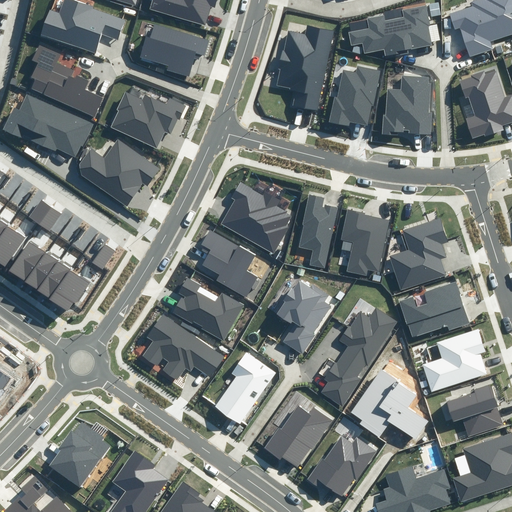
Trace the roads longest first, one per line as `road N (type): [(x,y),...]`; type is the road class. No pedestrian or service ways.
road 1 (residential): [(218,126),(390,170),(469,172)]
road 2 (residential): [(99,373),(287,511)]
road 3 (residential): [(155,252),(0,150)]
road 4 (tertiary): [(155,252),(218,126)]
road 5 (residential): [(469,172),(511,304)]
road 6 (tertiary): [(218,126),(259,0)]
